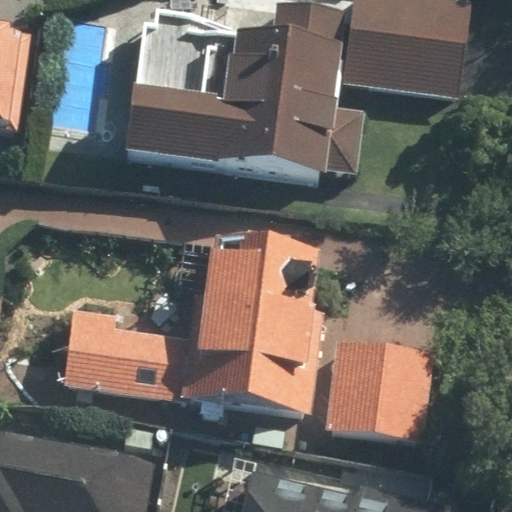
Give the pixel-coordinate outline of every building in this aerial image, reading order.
[(475,6),(421,0),(363,0),(352,91),(463,104),(475,6)] [(283,11),(279,45),(250,42),(244,103),(147,94),(141,158),(361,180),(368,116),(341,114),(350,17),(283,11)] [(0,131),(20,134),(34,39),(0,33),(0,131)] [(330,255),(228,243),(217,333),(83,318),(74,392),(310,420),(330,255)] [(425,357),(343,349),(333,442),(415,451),(425,357)] [(152,511),(161,469),(0,440),(0,511),(152,511)] [(450,511),(341,485),(338,500),(264,482),(256,511),(450,511)]
